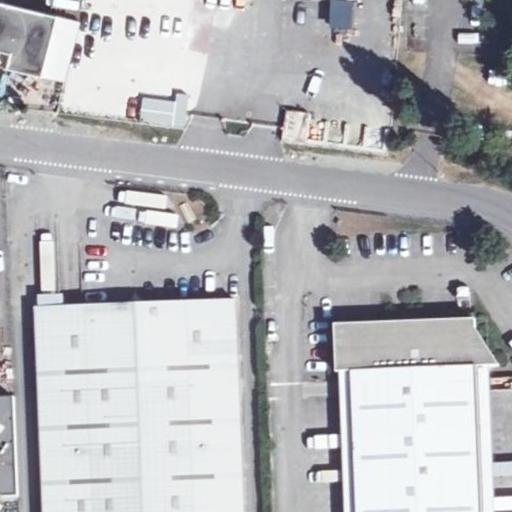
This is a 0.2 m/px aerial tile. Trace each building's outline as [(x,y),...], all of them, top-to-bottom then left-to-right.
[(55,14),(0,0),(0,50),(8,52),(4,67),(40,75),(55,14)] [(109,0),(100,65),(153,72),(155,56),(164,56),(172,0),(109,0)] [(155,56),(153,72),(161,74),(164,56),(155,56)] [(128,304),(39,307),(46,511),(242,511),(235,301),(149,304),(138,294),(128,304)] [(338,373),(342,373),(353,373),(357,511),(484,511),(479,368),(490,367),(501,367),(477,331),(476,322),(336,326),(338,373)] [(479,368),(484,511),(495,511),(490,367),(479,368)] [(357,511),(353,373),(342,373),(347,511),(357,511)] [(0,493),(5,497),(20,497),(16,397),(0,397),(0,493)]
